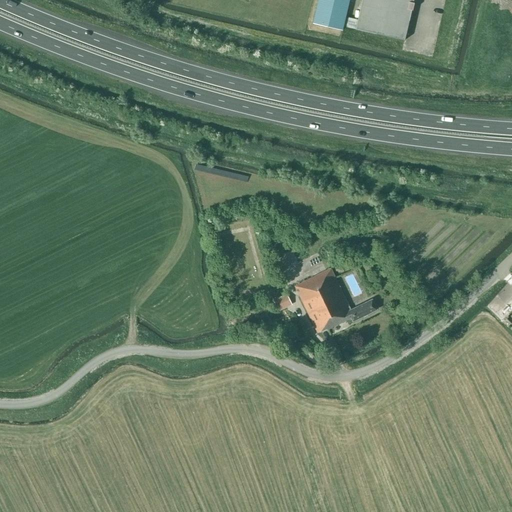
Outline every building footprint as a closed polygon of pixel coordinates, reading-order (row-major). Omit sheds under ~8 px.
[(342,30),(349,0),(318,0),(313,24),(342,30)] [(362,0),(355,29),(404,41),(413,0),(362,0)] [(197,163),(196,168),(247,181),(249,176),(197,163)] [(298,264),(314,256),(308,244),(292,252),(298,264)] [(348,308),(330,269),(294,287),(317,334),(350,318),(352,322),(376,310),(371,300),(362,305),(361,302),(348,308)] [(277,311),(291,305),(286,294),(272,301),(277,311)]
